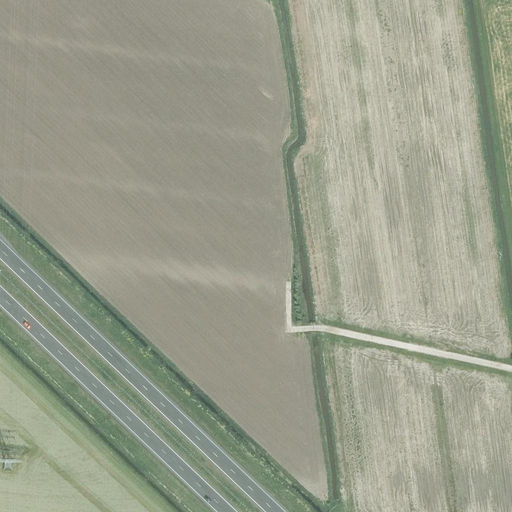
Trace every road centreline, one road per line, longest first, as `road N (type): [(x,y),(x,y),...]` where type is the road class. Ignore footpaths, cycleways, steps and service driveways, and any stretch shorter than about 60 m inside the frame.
road 1 (trunk): [(276,511),(0,249)]
road 2 (trunk): [(0,294),(227,511)]
road 3 (track): [(511,368),(324,328),(288,328),(287,285)]
